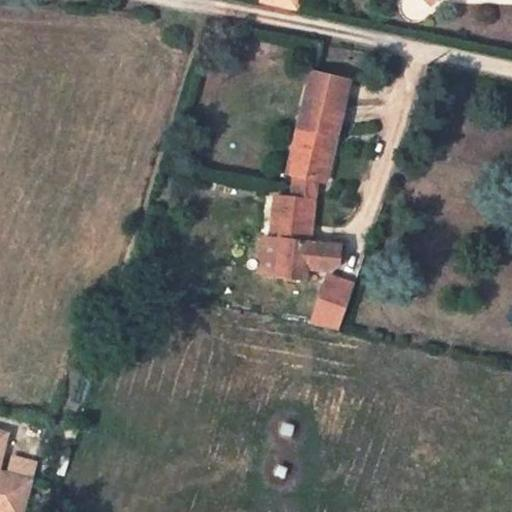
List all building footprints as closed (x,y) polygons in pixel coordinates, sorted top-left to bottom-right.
[(262,0),(262,2),(298,9),(299,0),(262,0)] [(275,278),(276,278),(306,280),(307,269),(331,271),(338,264),(340,243),(309,241),(315,180),(325,183),(344,106),(350,81),(311,72),(305,96),(297,130),(304,132),(294,175),(292,199),(274,198),(271,231),(279,231),(278,240),(275,278)] [(286,173),(294,175),(304,132),(297,130),(286,173)] [(259,277),(275,278),(278,240),(262,239),(259,277)] [(311,325),(339,335),(357,286),(329,276),(311,325)] [(0,435),(0,511),(21,511),(30,485),(0,476),(0,460),(7,437),(0,435)]
